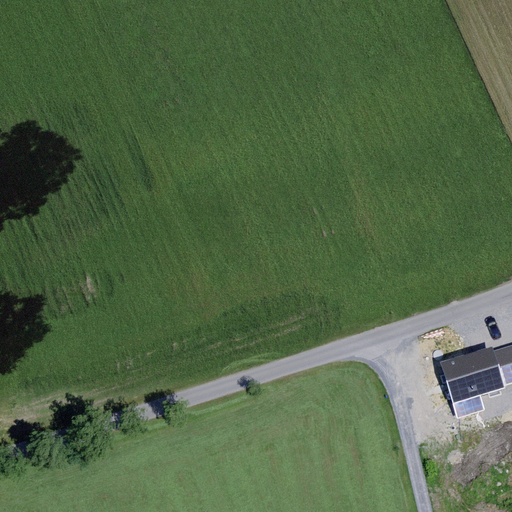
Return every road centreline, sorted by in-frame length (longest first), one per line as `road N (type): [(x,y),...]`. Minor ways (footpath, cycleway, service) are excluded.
road 1 (unclassified): [(0,462),(511,292)]
road 2 (track): [(385,338),(424,511)]
